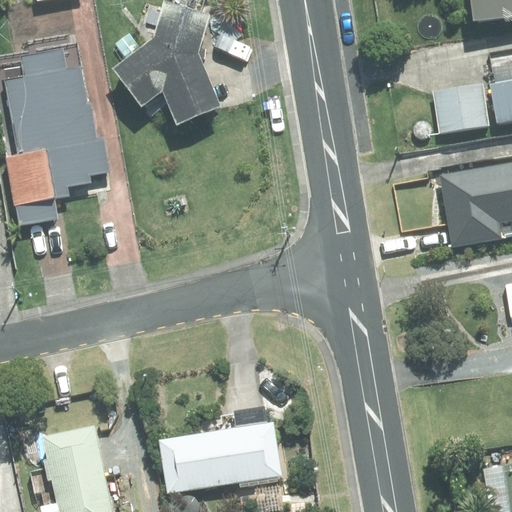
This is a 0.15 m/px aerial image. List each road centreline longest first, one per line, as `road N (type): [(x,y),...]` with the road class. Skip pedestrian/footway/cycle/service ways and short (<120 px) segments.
road 1 (residential): [(349,268),(0,342)]
road 2 (residential): [(349,268),(304,0)]
road 3 (residential): [(391,511),(349,268)]
